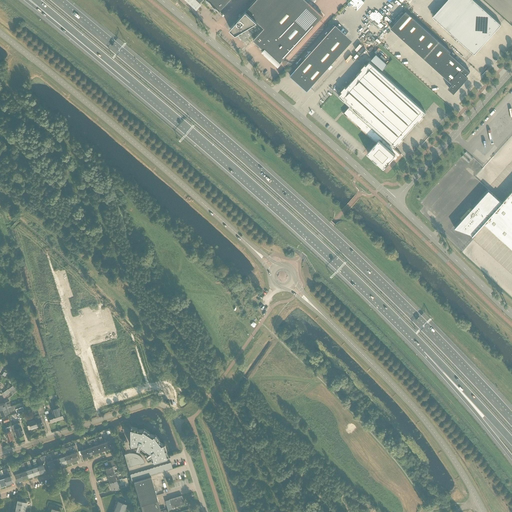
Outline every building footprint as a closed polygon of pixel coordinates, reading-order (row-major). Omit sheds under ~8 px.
[(206,0),(219,11),(228,0),(206,0)] [(264,28),(253,40),(290,0),(255,0),(230,28),(236,34),(243,29),(245,31),(248,29),(246,28),(257,21),(264,28)] [(260,46),(264,50),(308,2),(305,0),(290,0),(253,40),(257,44),(256,45),(259,48),(260,46)] [(501,24),(474,0),(454,0),(436,20),(474,54),(501,24)] [(264,50),(272,58),(271,59),(273,61),(275,60),(279,64),(323,16),(308,2),(264,50)] [(449,52),(451,51),(406,11),(391,27),(453,83),(449,88),(454,92),(467,77),(466,76),(470,71),(449,52)] [(289,76),(307,91),(353,40),(335,25),(289,76)] [(382,70),(387,64),(376,54),(371,60),(382,70)] [(367,152),(384,167),(392,157),(395,160),(401,154),(393,147),(394,146),(395,146),(398,143),(399,144),(403,140),(402,139),(418,120),(419,121),(423,117),(422,116),(426,112),(369,62),(366,66),(365,65),(361,69),(362,70),(346,88),(345,87),(341,91),(342,92),(339,96),(350,106),(343,113),(376,142),(367,152)] [(511,190),(503,201),(502,202),(489,190),(472,209),(469,206),(467,209),(469,211),(455,228),(473,234),(472,235),(473,235),(484,223),(511,247),(511,190)] [(0,409),(7,407),(11,406),(9,401),(0,404),(0,409)] [(11,406),(7,407),(0,409),(0,412),(1,415),(9,412),(9,411),(10,411),(11,412),(12,411),(14,409),(14,407),(14,405),(11,406)] [(63,418),(61,411),(60,411),(59,407),(51,410),(53,413),(48,415),(51,422),(63,418)] [(35,420),(28,422),(29,425),(27,426),(29,430),(43,425),(40,418),(39,415),(34,417),(35,420)] [(17,436),(18,436),(19,436),(21,436),(21,435),(23,434),(23,432),(20,423),(12,425),(11,425),(13,430),(15,429),(17,436)] [(8,440),(13,438),(10,430),(11,430),(9,426),(6,428),(7,431),(4,432),(5,436),(6,435),(8,440)] [(151,460),(151,461),(170,455),(169,455),(165,451),(166,450),(164,444),(165,443),(164,443),(163,444),(158,441),(159,439),(155,434),(154,435),(149,433),(149,432),(144,428),(143,428),(143,430),(137,430),(137,428),(131,426),(131,446),(135,445),(136,448),(138,449),(139,447),(148,453),(146,455),(148,457),(150,456),(151,460)] [(98,444),(100,451),(106,449),(103,443),(104,442),(101,436),(99,436),(101,443),(98,444)] [(86,448),(88,455),(94,453),(92,446),(90,440),(87,440),(89,447),(86,448)] [(86,448),(84,441),(81,442),(82,445),(81,445),(82,450),(80,450),(83,457),(88,455),(86,448)] [(106,449),(111,447),(109,441),(104,442),(103,443),(106,449)] [(66,448),(68,455),(65,456),(62,449),(67,462),(72,461),(68,447),(66,448)] [(72,461),(78,459),(76,452),(70,454),(68,447),(72,461)] [(60,450),(61,452),(62,457),(59,458),(61,464),(67,462),(62,449),(60,450)] [(124,454),(128,467),(140,464),(145,463),(145,462),(144,462),(144,461),(143,459),(141,457),(140,456),(138,455),(136,454),(134,453),(132,453),(130,453),(128,453),(125,454),(124,454)] [(50,457),(51,460),(47,462),(49,468),(55,466),(53,460),(52,457),(50,457)] [(32,468),(34,475),(40,473),(37,466),(35,458),(32,459),(34,463),(33,463),(35,467),(32,468)] [(53,460),(55,466),(61,464),(59,458),(53,460)] [(107,475),(114,473),(113,469),(115,469),(115,468),(119,467),(118,464),(115,465),(113,459),(110,460),(112,466),(105,468),(107,475)] [(26,470),(28,477),(34,475),(32,468),(29,460),(26,461),(28,465),(27,465),(29,469),(26,470)] [(21,462),(24,471),(20,472),(17,463),(22,479),(28,477),(26,470),(23,462),(21,462)] [(171,462),(130,475),(132,481),(172,469),(173,469),(171,462)] [(14,474),(17,481),(22,479),(17,463),(15,464),(18,473),(14,474)] [(37,466),(40,473),(46,471),(43,464),(37,466)] [(4,477),(7,484),(12,482),(10,476),(12,475),(9,466),(7,467),(8,471),(7,472),(8,476),(4,477)] [(109,482),(116,480),(115,477),(118,476),(117,475),(121,474),(120,472),(114,473),(107,475),(109,482)] [(154,488),(151,477),(134,482),(137,493),(154,488)] [(109,482),(112,489),(118,487),(117,483),(123,481),(122,478),(116,480),(109,482)] [(140,505),(158,499),(154,488),(137,493),(140,505)] [(172,508),(184,504),(182,495),(169,499),(169,500),(165,501),(168,510),(172,509),(172,508)] [(17,500),(16,505),(25,507),(27,502),(28,499),(15,496),(14,499),(17,500)] [(118,500),(116,505),(125,509),(127,504),(128,501),(116,496),(115,499),(118,500)] [(140,505),(142,511),(166,511),(165,510),(161,511),(158,499),(140,505)]
